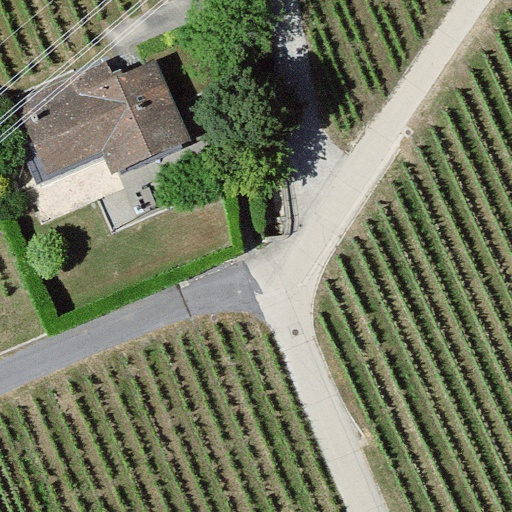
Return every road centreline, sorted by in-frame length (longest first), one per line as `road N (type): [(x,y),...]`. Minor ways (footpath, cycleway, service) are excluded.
road 1 (track): [(368,511),(295,331),(287,266),(478,0)]
road 2 (track): [(287,266),(0,383)]
road 3 (unknown): [(331,208),(301,124),(292,0)]
